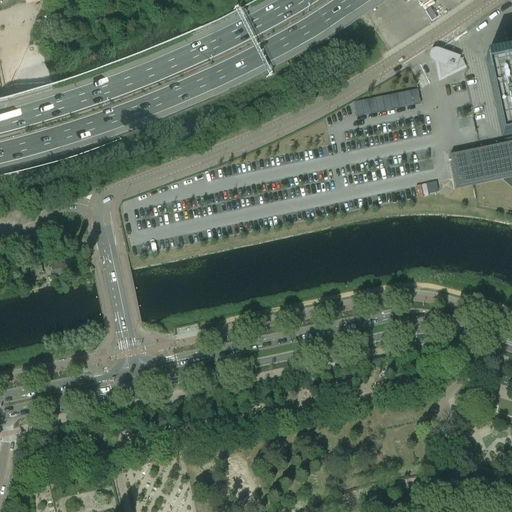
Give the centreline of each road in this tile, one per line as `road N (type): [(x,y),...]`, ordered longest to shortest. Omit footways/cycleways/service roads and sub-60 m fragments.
road 1 (tertiary): [(100,211),(109,192),(305,112),(485,0)]
road 2 (secondary): [(511,339),(442,317),(394,314),(132,371)]
road 3 (motorway): [(0,153),(157,103),(352,0)]
road 4 (secondary): [(135,385),(418,329),(511,349)]
road 5 (unknown): [(511,309),(406,284),(221,321),(202,327),(204,337)]
road 6 (motorway): [(297,0),(154,72),(0,122)]
road 7 (tertiary): [(132,371),(100,211)]
road 8 (secondary): [(2,414),(135,385)]
road 9 (secondary): [(132,371),(0,398)]
